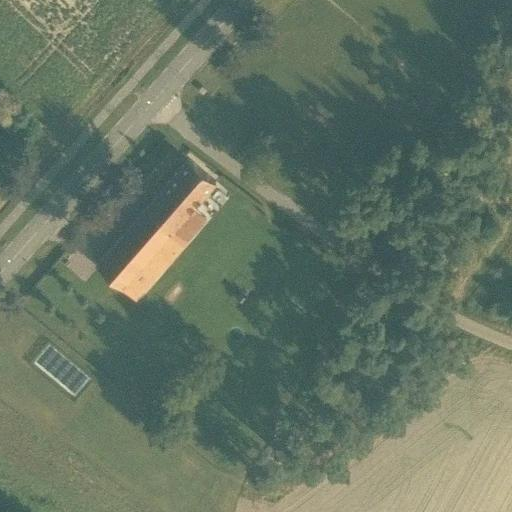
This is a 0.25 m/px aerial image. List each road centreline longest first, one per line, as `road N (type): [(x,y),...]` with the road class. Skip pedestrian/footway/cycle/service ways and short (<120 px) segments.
road 1 (unclassified): [(511,345),(471,326),(204,146),(158,105)]
road 2 (tertiary): [(0,283),(158,105)]
road 3 (tertiary): [(158,105),(252,0)]
